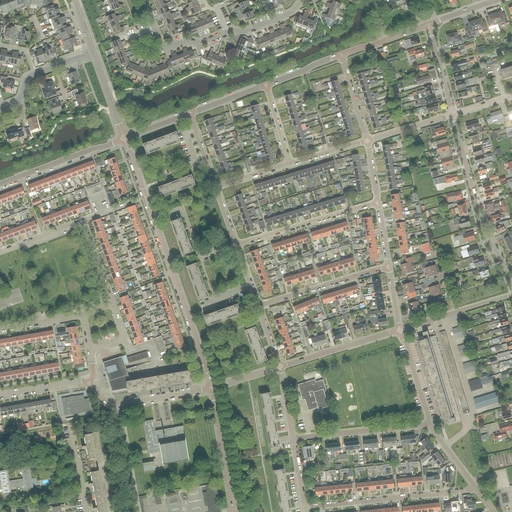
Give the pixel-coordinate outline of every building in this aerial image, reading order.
[(8,11),(3,0),(0,0),(1,0),(2,4),(0,4),(0,6),(3,13),(8,11)] [(14,9),(10,1),(8,2),(7,0),(3,0),(8,11),(14,9)] [(19,7),(16,0),(12,0),(13,0),(10,1),(14,9),(19,7)] [(27,4),(27,0),(16,0),(19,7),(20,7),(21,8),(22,8),(25,7),(24,4),(27,4)] [(27,0),(27,4),(31,4),(31,5),(30,8),(36,8),(36,6),(37,0),(27,0)] [(54,5),(53,2),(52,0),(49,0),(48,2),(45,5),(46,8),(45,8),(47,14),(59,9),(58,6),(54,8),(53,5),(54,5)] [(199,6),(196,0),(190,3),(190,2),(188,3),(189,7),(185,9),(186,11),(199,6)] [(235,9),(237,14),(243,12),(242,9),(250,6),(248,2),(250,2),(248,0),(239,4),(240,7),(235,9)] [(395,3),(400,0),(386,0),(390,11),(391,11),(392,11),(393,11),(393,10),(397,9),(395,3)] [(156,10),(169,5),(168,3),(164,4),(162,1),(154,5),(156,10)] [(339,10),(341,4),(333,1),(332,4),(328,3),(327,5),(339,10)] [(111,11),(124,6),(123,4),(119,5),(117,2),(109,5),(111,11)] [(170,7),(169,5),(156,10),(159,16),(161,15),(167,12),(165,9),(170,7)] [(337,15),(339,10),(327,5),(326,7),(330,9),(329,12),(337,15)] [(201,11),(199,6),(186,11),(187,13),(191,11),(193,15),(201,11)] [(60,12),(59,9),(47,14),(49,20),(51,19),(51,18),(57,16),(56,14),(60,12)] [(163,20),(176,15),(175,13),(171,14),(169,11),(167,12),(161,15),(163,20)] [(244,14),(243,12),(237,14),(239,19),(244,17),(245,20),(256,16),(255,14),(253,15),(252,11),(244,14)] [(335,21),(337,15),(329,12),(327,15),(323,14),(322,16),(335,21)] [(503,18),(501,12),(495,14),(498,24),(505,22),(505,24),(508,23),(506,17),(503,18)] [(108,23),(121,18),(120,15),(115,17),(114,13),(106,17),(108,23)] [(301,26),(306,14),(304,13),(302,17),(299,16),(295,24),(301,26)] [(206,14),(203,15),(208,28),(214,25),(211,17),(207,18),(206,14)] [(307,28),(310,20),(307,19),(309,15),(306,14),(301,26),(307,28)] [(498,24),(495,14),(488,16),(490,22),(487,23),(491,32),(494,31),(493,29),(495,28),(494,25),(498,24)] [(53,24),(65,19),(64,16),(60,18),(59,15),(57,16),(51,18),(51,19),(53,24)] [(177,17),(176,15),(163,20),(165,26),(174,22),(172,19),(177,17)] [(208,28),(203,15),(201,16),(203,20),(199,22),(203,30),(208,28)] [(313,21),(310,20),(307,28),(313,31),(317,20),(318,18),(315,17),(313,21)] [(121,20),(121,18),(108,23),(110,28),(119,25),(117,21),(121,20)] [(483,24),(481,19),(479,20),(478,18),(475,20),(475,21),(478,31),(482,29),(483,32),(489,30),(486,23),(483,24)] [(66,22),(65,19),(53,24),(55,30),(57,29),(63,26),(62,24),(66,22)] [(203,30),(199,22),(196,23),(194,19),(192,20),(197,32),(203,30)] [(197,32),(192,20),(190,21),(192,25),(188,26),(192,35),(197,32)] [(478,31),(475,21),(468,23),(470,29),(467,30),(469,37),(475,35),(474,32),(478,31)] [(168,31),(180,26),(179,24),(175,26),(174,22),(165,26),(168,31)] [(284,24),(282,25),(287,37),(293,35),(289,26),(286,28),(284,24)] [(15,31),(18,32),(19,26),(14,25),(14,27),(11,27),(11,29),(7,28),(6,37),(8,37),(8,38),(14,40),(15,31)] [(59,34),(72,29),(71,26),(67,28),(66,25),(63,26),(57,29),(59,34)] [(113,34),(125,29),(128,28),(127,25),(120,28),(119,25),(110,28),(113,34)] [(287,37),(282,25),(279,26),(281,30),(278,31),(281,39),(287,37)] [(27,41),(29,32),(26,32),(26,29),(23,29),(23,26),(19,26),(18,32),(20,32),(19,40),(25,42),(25,41),(27,41)] [(181,28),(180,26),(168,31),(170,37),(178,33),(177,30),(181,28)] [(281,39),(278,31),(275,32),(273,28),(271,29),(276,42),(281,39)] [(73,32),(72,29),(59,34),(61,39),(70,36),(69,34),(73,32)] [(276,42),(271,29),(268,30),(270,34),(267,36),(270,44),(276,42)] [(270,44),(267,36),(263,37),(262,33),(259,34),(265,46),(270,44)] [(450,35),(447,36),(448,43),(454,41),(455,45),(462,43),(461,37),(458,37),(457,33),(454,34),(453,33),(449,34),(450,35)] [(265,46),(259,34),(257,35),(259,39),(255,40),(259,49),(265,46)] [(63,45),(76,40),(75,37),(70,39),(70,36),(61,39),(63,45)] [(251,37),(246,39),(245,40),(240,38),(238,44),(246,48),(248,44),(252,46),(253,44),(254,43),(251,37)] [(410,39),(405,40),(401,41),(402,46),(406,45),(406,43),(411,42),(412,45),(420,43),(418,37),(410,39)] [(113,48),(126,43),(125,41),(121,42),(119,39),(111,42),(113,48)] [(77,43),(76,40),(63,45),(65,50),(68,50),(69,52),(74,50),(73,47),(74,47),(73,45),(77,43)] [(127,45),(126,43),(113,48),(116,54),(124,50),(123,47),(127,45)] [(245,51),(246,48),(238,44),(236,50),(248,55),(249,52),(245,51)] [(44,46),(46,52),(48,58),(54,56),(53,54),(56,53),(54,47),(51,48),(48,49),(47,45),(44,46)] [(507,53),(511,51),(511,47),(509,48),(509,46),(499,50),(502,56),(507,54),(507,53)] [(46,52),(43,53),(42,48),(39,50),(44,62),(49,60),(48,58),(46,52)] [(192,52),(192,50),(188,52),(187,48),(184,49),(190,61),(195,59),(195,58),(199,57),(196,51),(192,52)] [(212,63),(215,55),(212,53),(214,49),(211,48),(209,53),(206,52),(203,59),(206,60),(206,61),(212,63)] [(190,61),(184,49),(182,50),(184,54),(181,55),(184,63),(190,61)] [(44,62),(39,50),(36,51),(37,55),(35,56),(35,54),(32,55),(34,61),(37,60),(38,64),(44,62)] [(125,54),(124,50),(116,54),(118,59),(126,56),(130,54),(129,52),(125,54)] [(248,55),(236,50),(233,55),(242,59),(243,55),(247,57),(248,55)] [(422,50),(415,52),(414,52),(410,53),(411,56),(415,55),(416,58),(424,56),(422,50)] [(13,66),(16,52),(13,52),(12,56),(9,56),(8,64),(13,66)] [(23,63),(24,57),(21,56),(21,58),(18,57),(19,53),(16,52),(13,66),(19,67),(20,62),(23,63)] [(184,63),(181,55),(177,56),(176,52),(173,53),(178,66),(184,63)] [(217,65),(222,53),(220,52),(218,56),(215,55),(212,63),(217,65)] [(178,66),(173,53),(171,54),(173,58),(169,60),(170,60),(167,61),(170,66),(172,65),(173,68),(178,66)] [(223,68),(226,59),(223,58),(225,54),(222,53),(217,65),(223,68)] [(129,62),(126,56),(118,59),(120,65),(124,63),(125,66),(129,62)] [(167,67),(170,66),(167,61),(168,62),(166,63),(164,59),(162,60),(164,64),(160,66),(164,74),(169,72),(167,67)] [(459,64),(451,66),(453,72),(461,70),(460,67),(464,66),(467,65),(466,61),(462,62),(459,63),(459,64)] [(132,73),(136,65),(129,62),(125,66),(128,67),(126,71),(132,73)] [(138,76),(143,63),(141,62),(139,67),(136,65),(132,73),(138,76)] [(143,78),(147,70),(143,68),(145,64),(143,63),(138,76),(143,78)] [(164,74),(160,66),(157,67),(155,63),(153,64),(158,76),(164,74)] [(158,76),(153,64),(151,65),(152,69),(149,70),(153,79),(158,76)] [(427,70),(425,64),(418,66),(420,73),(427,70)] [(511,66),(501,70),(503,75),(501,76),(502,80),(504,79),(511,76),(511,66)] [(72,85),(80,82),(76,72),(70,74),(68,70),(60,73),(62,79),(69,76),(72,85)] [(153,79),(149,70),(148,71),(147,70),(143,78),(143,79),(148,81),(148,80),(153,79)] [(366,78),(364,75),(371,72),(371,70),(364,72),(357,74),(359,80),(366,78)] [(468,74),(468,73),(473,72),(472,70),(461,73),(462,73),(454,75),(456,81),(463,79),(462,75),(468,74)] [(429,75),(420,77),(416,79),(418,85),(431,82),(429,75)] [(14,87),(15,81),(6,80),(7,77),(1,76),(0,80),(2,81),(2,84),(4,84),(3,88),(12,89),(13,87),(14,87)] [(367,84),(366,78),(359,80),(361,86),(367,84)] [(331,82),(333,88),(339,86),(337,80),(331,82)] [(465,85),(471,84),(470,80),(456,83),(458,89),(466,87),(465,85)] [(48,97),(57,94),(52,81),(43,84),(45,90),(42,91),(45,98),(48,97)] [(369,91),(367,84),(361,86),(363,93),(369,91)] [(399,94),(397,85),(391,86),(393,96),(399,94)] [(419,93),(433,89),(432,85),(424,87),(425,89),(419,91),(419,93)] [(331,93),(327,94),(328,96),(331,95),(335,94),(341,92),(339,86),(333,88),(334,92),(331,92),(331,93)] [(475,87),(470,88),(466,89),(462,90),(458,91),(460,97),(463,96),(463,97),(468,95),(467,92),(476,90),(475,87)] [(79,106),(87,103),(84,96),(85,96),(84,92),(79,94),(77,89),(71,92),(74,99),(76,98),(79,106)] [(435,94),(433,89),(419,93),(417,94),(413,95),(414,98),(418,97),(418,98),(421,97),(421,95),(426,94),(427,96),(435,94)] [(371,97),(369,91),(363,93),(364,99),(371,97)] [(335,94),(331,95),(332,97),(335,97),(336,100),(343,98),(341,92),(335,94)] [(293,100),(291,94),(284,96),(286,102),(293,100)] [(425,99),(419,100),(421,106),(426,104),(430,103),(430,102),(436,101),(435,96),(429,98),(425,99)] [(51,105),(50,106),(53,113),(62,110),(59,103),(59,102),(58,99),(57,100),(56,97),(48,100),(49,103),(50,102),(51,105)] [(373,103),(371,97),(364,99),(366,105),(373,103)] [(343,98),(336,100),(338,107),(345,105),(343,98)] [(295,106),(293,100),(286,102),(288,108),(295,106)] [(378,108),(382,107),(381,105),(377,106),(374,107),(373,103),(366,105),(368,111),(375,109),(378,108)] [(257,104),(251,106),(244,109),(244,111),(248,109),(250,110),(251,109),(252,113),(259,111),(257,104)] [(431,111),(439,109),(437,104),(430,106),(430,105),(416,109),(417,114),(428,111),(427,110),(431,109),(431,111)] [(335,107),(331,109),(332,111),(339,109),(340,113),(347,111),(345,105),(338,107),(335,107)] [(297,113),(295,106),(288,108),(290,115),(297,113)] [(377,115),(375,109),(368,111),(370,117),(377,115)] [(501,110),(490,114),(491,116),(487,118),(489,125),(493,123),(493,121),(497,119),(499,123),(504,122),(503,118),(501,110)] [(261,117),(259,111),(252,113),(253,116),(250,117),(251,118),(247,119),(247,121),(261,117)] [(349,117),(347,111),(340,113),(341,116),(338,117),(338,118),(334,119),(335,121),(339,120),(342,119),(349,117)] [(297,113),(290,115),(292,121),(298,119),(297,113)] [(377,115),(370,117),(372,123),(378,121),(378,119),(377,115)] [(213,124),(212,121),(214,120),(215,119),(218,118),(218,116),(214,117),(213,117),(211,118),(204,121),(206,127),(213,124)] [(30,131),(39,128),(37,122),(38,122),(36,117),(27,120),(30,127),(25,129),(27,136),(31,135),(30,131)] [(263,123),(261,117),(247,121),(248,123),(252,122),(252,123),(255,122),(256,125),(263,123)] [(300,125),(299,121),(302,121),(302,120),(306,119),(305,117),(301,118),(298,119),(292,121),(294,127),(300,125)] [(351,123),(349,117),(342,119),(344,125),(351,123)] [(380,127),(379,123),(386,121),(385,119),(381,120),(378,121),(372,123),(374,129),(380,127)] [(477,131),(482,130),(481,126),(479,127),(478,120),(466,123),(468,130),(476,128),(477,131)] [(265,129),(263,123),(256,125),(258,131),(265,129)] [(353,129),(351,123),(344,125),(346,131),(353,129)] [(215,130),(213,124),(206,127),(208,133),(215,130)] [(302,131),(300,125),(294,127),(295,133),(302,131)] [(444,127),(440,128),(440,125),(431,128),(433,133),(436,132),(437,136),(446,134),(444,127)] [(19,137),(24,135),(21,128),(17,130),(17,128),(6,131),(9,139),(18,136),(19,137)] [(223,130),(222,128),(218,129),(215,130),(208,133),(211,139),(217,136),(216,133),(219,132),(219,131),(223,130)] [(266,135),(265,129),(258,131),(260,137),(266,135)] [(304,137),(303,134),(306,133),(306,132),(307,132),(307,133),(310,133),(309,129),(305,130),(302,131),(295,133),(297,139),(304,137)] [(354,135),(353,129),(346,131),(343,132),(339,133),(339,135),(347,133),(348,137),(354,135)] [(480,142),(478,138),(479,138),(478,135),(481,134),(485,133),(488,132),(487,129),(484,130),(469,134),(470,140),(472,139),(474,144),(480,142)] [(176,132),(159,138),(163,148),(180,142),(176,132)] [(268,141),(266,135),(260,137),(261,141),(258,142),(254,143),(255,145),(268,141)] [(213,145),(226,140),(226,138),(219,140),(217,136),(211,139),(213,145)] [(299,145),(313,141),(312,139),(305,141),(304,137),(297,139),(299,145)] [(163,148),(159,138),(143,144),(147,154),(163,148)] [(436,142),(438,149),(449,146),(447,139),(436,142)] [(483,144),(482,147),(473,149),(475,156),(484,154),(484,151),(490,149),(492,148),(493,148),(491,139),(483,142),(483,144)] [(221,148),(220,144),(227,142),(226,140),(213,145),(215,151),(221,148)] [(270,147),(268,141),(255,145),(255,147),(259,146),(259,147),(263,146),(263,149),(270,147)] [(308,149),(307,146),(310,146),(310,144),(313,143),(313,141),(299,145),(301,151),(308,149)] [(391,151),(390,147),(393,147),(393,146),(397,145),(397,143),(390,144),(390,145),(383,146),(384,152),(391,151)] [(451,153),(449,146),(438,149),(440,156),(451,153)] [(272,154),(270,147),(263,149),(264,152),(261,153),(262,154),(258,155),(258,158),(272,154)] [(224,154),(221,148),(215,151),(217,157),(224,154)] [(226,161),(225,157),(228,156),(227,155),(231,154),(231,152),(226,153),(224,154),(217,157),(219,163),(226,161)] [(453,161),(451,153),(440,156),(442,164),(453,161)] [(491,157),(492,161),(494,161),(495,162),(497,161),(495,153),(475,158),(477,163),(485,161),(484,159),(491,157)] [(274,160),(272,154),(258,158),(259,160),(263,158),(263,159),(266,159),(267,162),(274,160)] [(107,164),(107,167),(117,163),(115,157),(107,160),(108,164),(107,164)] [(95,161),(97,167),(99,166),(103,165),(100,159),(95,161)] [(93,161),(87,163),(90,171),(93,169),(94,171),(96,170),(93,161)] [(221,169),(235,164),(234,162),(230,163),(230,162),(227,163),(226,161),(219,163),(221,169)] [(334,161),(328,163),(330,169),(336,167),(334,161)] [(455,168),(453,161),(442,164),(444,171),(455,168)] [(90,171),(87,163),(81,165),(85,175),(87,174),(86,172),(90,171)] [(119,169),(117,163),(107,167),(108,169),(110,168),(111,172),(119,169)] [(330,169),(328,163),(322,164),(324,171),(330,169)] [(491,168),(490,163),(484,164),(485,167),(478,169),(480,175),(488,173),(487,169),(491,168)] [(230,173),(229,169),(232,168),(231,167),(236,166),(235,164),(221,169),(224,175),(230,173)] [(324,174),(324,171),(322,164),(315,166),(317,173),(321,172),(322,175),(324,179),(326,178),(324,174)] [(85,175),(81,165),(75,167),(78,175),(81,174),(82,175),(85,175)] [(314,174),(317,173),(315,166),(309,168),(313,182),(316,181),(314,174)] [(78,175),(75,167),(69,170),(73,179),(75,178),(75,176),(78,175)] [(313,182),(309,168),(303,170),(305,177),(309,175),(311,182),(313,182)] [(121,175),(119,169),(111,172),(113,175),(111,176),(112,178),(121,175)] [(395,176),(394,172),(401,171),(401,169),(397,169),(394,170),(387,171),(388,177),(395,176)] [(73,179),(69,170),(64,172),(66,179),(70,178),(70,180),(73,179)] [(305,177),(303,170),(297,172),(299,179),(305,177)] [(66,179),(64,172),(58,174),(61,183),(64,182),(63,181),(66,179)] [(300,181),(299,179),(297,172),(291,174),(293,180),(296,179),(297,183),(298,182),(299,186),(301,185),(300,181)] [(363,179),(362,173),(355,174),(356,178),(353,178),(353,179),(349,179),(349,182),(356,181),(363,179)] [(61,183),(58,174),(52,176),(55,184),(58,182),(59,184),(61,183)] [(293,180),(291,174),(285,176),(287,182),(293,180)] [(451,175),(444,177),(437,178),(439,184),(442,184),(442,181),(445,180),(446,184),(453,182),(452,181),(458,180),(457,174),(451,176),(451,175)] [(123,181),(121,175),(112,178),(112,181),(114,180),(115,183),(123,181)] [(191,175),(175,181),(179,191),(195,185),(191,175)] [(55,184),(52,176),(46,178),(50,188),(52,187),(51,185),(55,184)] [(287,182),(285,176),(279,177),(281,184),(287,182)] [(281,184),(279,177),(273,179),(275,186),(281,184)] [(50,188),(46,178),(40,180),(43,188),(47,187),(47,188),(50,188)] [(511,178),(508,180),(507,181),(506,180),(502,182),(503,185),(503,186),(510,183),(511,187),(511,178)] [(275,186),(273,179),(266,181),(268,188),(275,186)] [(43,188),(40,180),(35,183),(38,192),(40,191),(40,189),(43,188)] [(125,187),(123,181),(115,183),(117,187),(115,188),(116,190),(125,187)] [(179,191),(175,181),(158,187),(162,197),(179,191)] [(268,188),(266,181),(260,183),(262,190),(268,188)] [(397,189),(396,185),(404,184),(403,181),(389,184),(390,190),(397,189)] [(491,185),(495,184),(494,181),(490,182),(491,183),(483,185),(485,191),(492,189),(491,185)] [(38,192),(35,183),(29,185),(32,192),(35,191),(36,193),(38,192)] [(262,190),(260,183),(254,185),(256,192),(262,190)] [(25,195),(25,194),(23,189),(22,187),(16,189),(20,199),(22,198),(21,196),(25,195)] [(127,192),(125,187),(116,190),(117,192),(118,192),(120,195),(127,192)] [(494,192),(498,191),(497,188),(493,189),(485,192),(486,197),(495,195),(494,192)] [(20,199),(16,189),(11,192),(13,199),(17,198),(17,200),(20,199)] [(13,199),(11,192),(5,194),(8,203),(10,202),(10,201),(13,199)] [(453,193),(449,195),(446,195),(447,202),(455,200),(463,198),(461,192),(453,194),(453,193)] [(5,194),(0,195),(0,198),(2,204),(3,206),(6,205),(6,204),(8,203),(5,194)] [(235,196),(237,202),(243,200),(241,194),(235,196)] [(344,196),(338,198),(340,204),(346,202),(344,196)] [(340,204),(338,198),(332,199),(334,206),(340,204)] [(85,202),(82,203),(85,211),(91,208),(87,199),(85,200),(85,202)] [(334,206),(332,199),(326,201),(328,208),(334,206)] [(245,206),(243,200),(237,202),(239,208),(245,206)] [(328,208),(326,201),(320,203),(322,210),(328,208)] [(79,213),(76,203),(73,204),(74,206),(70,207),(73,215),(79,213)] [(85,211),(82,203),(79,204),(78,203),(76,203),(79,213),(85,211)] [(322,210),(320,203),(314,205),(316,212),(322,210)] [(451,209),(452,212),(466,208),(465,203),(457,205),(458,207),(451,209)] [(137,211),(135,205),(126,208),(126,211),(128,210),(129,214),(137,211)] [(310,214),(316,212),(314,205),(310,206),(307,207),(310,214)] [(495,212),(494,209),(500,208),(499,205),(486,209),(487,214),(495,212)] [(241,214),(258,208),(257,207),(254,208),(254,207),(247,210),(245,206),(239,208),(241,214)] [(73,215),(70,207),(67,209),(66,207),(64,208),(68,217),(73,215)] [(291,219),(289,212),(285,214),(283,207),(281,207),(282,211),(283,214),(285,221),(291,219)] [(310,214),(307,207),(301,209),(303,215),(310,214)] [(56,221),(52,212),(53,212),(51,208),(49,209),(49,211),(46,212),(47,216),(50,224),(56,221)] [(68,217),(64,208),(62,209),(62,210),(59,212),(62,219),(68,217)] [(250,218),(248,214),(251,213),(255,211),(257,215),(261,214),(259,208),(258,209),(258,208),(241,214),(243,220),(250,218)] [(303,215),(301,209),(295,211),(297,217),(303,215)] [(509,212),(508,209),(503,211),(500,212),(501,214),(492,217),(493,222),(501,220),(500,218),(505,217),(504,214),(509,212)] [(62,219),(59,212),(55,213),(55,211),(53,212),(52,212),(56,221),(62,219)] [(139,217),(137,211),(129,214),(131,217),(129,218),(130,220),(139,217)] [(273,225),(271,218),(270,215),(269,211),(267,212),(268,216),(267,216),(268,219),(265,220),(267,227),(273,225)] [(297,217),(295,211),(289,212),(291,219),(297,217)] [(285,221),(283,214),(277,216),(279,223),(285,221)] [(50,224),(47,216),(44,217),(43,216),(41,216),(44,226),(50,224)] [(277,216),(271,218),(273,225),(279,223),(277,216)] [(141,223),(139,217),(130,220),(131,223),(132,222),(134,225),(141,223)] [(469,226),(471,225),(469,218),(465,219),(462,220),(460,221),(460,217),(453,219),(455,226),(460,224),(461,228),(467,226),(467,227),(469,226)] [(102,222),(100,218),(93,221),(95,227),(104,224),(103,221),(102,222)] [(171,222),(176,238),(187,235),(181,218),(171,222)] [(255,223),(259,221),(258,219),(254,221),(254,220),(251,222),(250,218),(243,220),(245,226),(252,224),(255,223)] [(32,222),(29,223),(32,230),(38,228),(34,219),(32,220),(32,222)] [(255,225),(259,224),(260,229),(265,227),(263,220),(259,221),(255,223),(255,225)] [(32,230),(29,223),(25,224),(25,222),(23,223),(26,233),(32,230)] [(346,222),(340,223),(343,231),(346,230),(347,232),(349,231),(346,222)] [(504,227),(507,225),(506,222),(502,223),(503,224),(496,227),(497,230),(498,232),(498,233),(505,230),(504,227)] [(26,233),(23,223),(20,224),(21,226),(17,227),(20,235),(26,233)] [(143,229),(141,223),(134,225),(135,229),(133,230),(134,232),(143,229)] [(343,231),(340,223),(335,225),(337,235),(338,235),(340,234),(339,232),(343,231)] [(105,226),(104,224),(95,227),(97,233),(104,230),(103,227),(105,226)] [(254,230),(252,224),(245,226),(247,232),(254,230)] [(337,235),(335,225),(329,227),(331,235),(334,234),(335,236),(336,235),(337,240),(339,239),(338,235),(337,235)] [(20,235),(17,227),(14,228),(13,227),(11,228),(14,237),(20,235)] [(331,235),(329,227),(323,229),(326,238),(328,238),(327,236),(331,235)] [(14,237),(11,228),(9,229),(9,230),(6,232),(9,239),(14,237)] [(145,234),(143,229),(134,232),(135,234),(136,234),(138,237),(145,234)] [(326,238),(323,229),(317,231),(319,238),(323,237),(323,239),(326,238)] [(106,234),(104,230),(97,233),(99,239),(108,235),(107,233),(106,234)] [(9,239),(6,232),(2,233),(2,231),(0,231),(0,233),(3,241),(9,239)] [(319,238),(317,231),(311,232),(314,242),(316,241),(316,239),(319,238)] [(464,231),(458,233),(459,236),(454,238),(455,242),(459,241),(460,245),(466,244),(466,242),(475,239),(473,232),(465,234),(464,231)] [(147,240),(145,234),(138,237),(139,241),(137,241),(138,244),(147,240)] [(307,234),(301,235),(303,243),(307,242),(307,244),(310,243),(307,234)] [(109,238),(108,235),(99,239),(101,244),(109,242),(107,238),(109,238)] [(192,252),(187,235),(176,238),(182,255),(192,252)] [(303,243),(301,235),(295,237),(298,247),(300,246),(300,244),(303,243)] [(298,247),(295,237),(289,239),(291,247),(295,246),(295,248),(298,247)] [(291,247),(289,239),(283,241),(287,253),(287,254),(293,253),(291,247)] [(149,246),(147,240),(138,244),(139,246),(141,245),(142,249),(149,246)] [(287,253),(283,241),(277,243),(280,250),(281,253),(284,252),(285,254),(287,253)] [(110,245),(109,242),(101,244),(103,250),(112,247),(112,245),(110,245)] [(280,250),(277,243),(271,244),(274,254),(277,253),(276,251),(280,250)] [(431,249),(429,243),(421,245),(423,253),(431,251),(431,249)] [(461,247),(462,251),(461,251),(463,258),(469,256),(479,252),(477,246),(470,248),(469,245),(461,247)] [(152,252),(149,246),(142,249),(143,252),(141,253),(142,255),(152,252)] [(258,252),(260,251),(266,249),(265,246),(259,248),(250,252),(252,258),(260,255),(258,252)] [(412,246),(410,246),(400,248),(401,254),(409,253),(413,252),(412,246)] [(113,249),(112,247),(103,250),(105,256),(113,253),(111,250),(113,249)] [(154,258),(152,252),(142,255),(143,257),(145,257),(146,260),(154,258)] [(114,257),(113,253),(105,256),(107,262),(116,259),(116,256),(114,257)] [(261,258),(260,255),(252,258),(254,264),(263,260),(263,258),(261,258)] [(350,258),(347,259),(349,267),(355,265),(353,256),(350,256),(350,258)] [(476,267),(485,264),(483,257),(476,259),(476,257),(467,259),(469,264),(474,263),(476,267)] [(156,263),(154,258),(146,260),(147,264),(145,264),(146,267),(156,263)] [(349,267),(347,259),(344,260),(343,258),(341,259),(343,269),(349,267)] [(117,261),(116,259),(107,262),(109,268),(117,265),(116,262),(117,261)] [(343,269),(341,259),(338,260),(339,262),(335,263),(338,270),(343,269)] [(264,263),(263,260),(254,264),(256,269),(264,267),(263,263),(264,263)] [(401,265),(402,270),(412,267),(414,266),(412,261),(401,265)] [(437,270),(435,265),(433,265),(432,261),(421,264),(422,269),(425,268),(427,273),(437,270)] [(338,270),(335,263),(332,264),(331,262),(329,263),(332,272),(338,270)] [(158,269),(156,263),(146,267),(147,269),(149,268),(150,272),(158,269)] [(186,266),(192,283),(202,279),(197,263),(186,266)] [(332,272),(329,263),(326,263),(327,265),(323,266),(326,274),(332,272)] [(118,269),(117,265),(109,268),(111,274),(121,270),(120,268),(118,269)] [(326,274),(323,266),(320,267),(319,266),(317,266),(320,276),(326,274)] [(265,270),(264,267),(256,269),(258,275),(268,272),(267,269),(265,270)] [(311,270),(307,271),(310,279),(316,277),(313,267),(310,268),(311,270)] [(418,275),(417,272),(417,271),(414,272),(412,267),(402,270),(404,275),(407,274),(409,278),(414,277),(418,275)] [(160,275),(158,269),(150,272),(151,275),(150,276),(150,279),(160,275)] [(487,277),(491,276),(489,270),(481,272),(481,269),(474,271),(475,276),(480,275),(481,279),(484,278),(484,280),(488,279),(487,277)] [(121,273),(121,270),(111,274),(113,280),(121,277),(120,273),(121,273)] [(310,279),(307,271),(304,272),(303,270),(301,271),(304,281),(310,279)] [(435,281),(434,276),(438,275),(437,270),(427,273),(427,274),(426,275),(425,277),(426,278),(423,279),(424,284),(435,281)] [(304,281),(301,271),(299,272),(299,274),(296,275),(298,282),(304,281)] [(269,274),(268,272),(258,275),(260,281),(268,278),(267,275),(269,274)] [(298,282),(296,275),(292,276),(292,274),(289,275),(292,284),(298,282)] [(292,284),(289,275),(287,275),(287,277),(284,278),(286,286),(292,284)] [(122,280),(121,277),(113,280),(115,285),(125,282),(124,280),(122,280)] [(416,284),(414,277),(409,278),(407,279),(407,284),(403,285),(404,290),(414,287),(413,285),(416,284)] [(260,281),(263,287),(272,283),(270,278),(268,278),(260,281)] [(208,296),(202,279),(192,283),(198,300),(208,296)] [(373,284),(369,285),(367,285),(367,288),(381,285),(380,279),(373,280),(373,284)] [(439,285),(437,285),(435,281),(424,284),(426,288),(429,288),(430,292),(440,289),(439,285)] [(126,284),(125,282),(115,285),(117,291),(119,291),(125,288),(124,285),(126,284)] [(155,287),(157,290),(164,288),(162,282),(153,285),(154,288),(155,287)] [(271,286),(272,286),(273,286),(272,283),(263,287),(265,293),(272,290),(271,286)] [(357,285),(351,287),(353,295),(356,294),(357,295),(360,295),(357,285)] [(353,295),(351,287),(345,289),(348,298),(350,298),(349,296),(353,295)] [(420,295),(419,291),(415,291),(414,287),(404,290),(406,295),(408,294),(410,298),(420,295)] [(166,294),(164,288),(157,290),(158,294),(156,295),(157,297),(166,294)] [(348,298),(345,289),(339,290),(341,298),(345,297),(345,299),(348,298)] [(437,302),(435,296),(442,294),(440,289),(430,292),(426,293),(428,298),(429,299),(430,304),(437,302)] [(341,298),(339,290),(333,292),(336,302),(337,305),(340,304),(338,299),(341,298)] [(336,302),(333,292),(327,294),(329,302),(333,301),(333,303),(336,302)] [(168,299),(166,294),(157,297),(158,299),(160,299),(161,302),(168,299)] [(329,302),(327,294),(321,296),(324,305),(326,305),(326,303),(329,302)] [(120,298),(122,304),(131,300),(130,298),(129,299),(127,295),(126,296),(120,298)] [(420,306),(418,301),(422,300),(420,295),(410,298),(411,303),(408,304),(410,309),(420,306)] [(317,298),(317,297),(311,300),(314,307),(317,306),(319,310),(322,309),(321,306),(319,297),(317,298)] [(372,303),(373,305),(384,303),(383,297),(376,298),(376,302),(372,303)] [(171,305),(168,299),(161,302),(162,306),(160,306),(161,309),(171,305)] [(132,303),(131,300),(122,304),(124,310),(132,307),(130,303),(132,303)] [(314,307),(311,300),(305,302),(309,311),(311,310),(311,311),(315,309),(314,307)] [(309,311),(305,302),(299,304),(302,312),(306,311),(307,312),(309,311)] [(381,313),(380,310),(385,310),(384,303),(373,305),(373,308),(377,307),(378,310),(371,312),(368,312),(369,313),(369,315),(381,313)] [(237,304),(221,310),(224,320),(241,314),(237,304)] [(302,312),(299,304),(294,307),(297,316),(300,315),(299,313),(302,312)] [(493,314),(505,310),(504,304),(496,306),(497,310),(493,311),(491,310),(484,312),(485,316),(493,314)] [(173,311),(171,305),(161,309),(162,311),(164,310),(165,314),(173,311)] [(424,313),(423,310),(422,305),(420,306),(410,309),(411,314),(417,312),(418,315),(424,313)] [(133,310),(132,307),(124,310),(126,315),(135,312),(135,310),(133,310)] [(224,320),(221,310),(204,316),(208,326),(224,320)] [(175,317),(173,311),(165,314),(166,317),(164,318),(165,320),(175,317)] [(493,317),(498,316),(499,319),(507,317),(505,311),(485,317),(486,320),(493,318),(493,317)] [(136,314),(135,312),(126,315),(128,321),(136,318),(135,315),(136,314)] [(274,320),(277,326),(284,323),(283,320),(285,319),(284,316),(274,320)] [(375,324),(375,323),(379,322),(379,325),(387,324),(386,318),(379,320),(378,316),(373,317),(370,318),(372,325),(375,324)] [(177,323),(175,317),(165,320),(166,323),(168,322),(169,325),(177,323)] [(365,323),(363,318),(361,319),(360,317),(358,318),(363,332),(368,330),(365,323)] [(137,322),(136,318),(128,321),(130,327),(140,324),(139,321),(137,322)] [(363,332),(358,318),(356,318),(357,321),(356,322),(357,325),(357,326),(353,327),(356,334),(363,332)] [(179,328),(177,323),(169,325),(170,329),(169,329),(169,332),(179,328)] [(285,326),(284,323),(277,326),(279,331),(288,328),(287,326),(285,326)] [(140,326),(140,324),(130,327),(132,333),(140,330),(139,327),(140,326)] [(348,336),(346,328),(345,325),(338,327),(339,330),(341,338),(348,336)] [(261,343),(259,336),(255,327),(245,330),(251,347),(261,343)] [(179,328),(169,332),(170,334),(169,335),(170,338),(173,337),(175,336),(181,334),(179,328)] [(289,331),(288,328),(279,331),(281,337),(284,336),(288,335),(287,331),(289,331)] [(141,334),(140,330),(132,333),(134,339),(144,335),(143,333),(141,334)] [(341,338),(339,330),(336,331),(336,332),(332,333),(335,340),(341,338)] [(78,339),(78,336),(77,332),(69,334),(70,338),(65,338),(65,341),(78,339)] [(320,345),(318,337),(317,333),(314,334),(315,338),(311,339),(313,347),(320,345)] [(510,341),(511,340),(511,333),(508,335),(499,338),(492,340),(493,343),(500,341),(500,340),(505,338),(506,342),(510,341)] [(136,345),(144,342),(143,338),(148,337),(147,334),(144,335),(134,339),(136,345)] [(183,340),(182,336),(181,334),(173,337),(174,340),(173,341),(174,343),(183,340)] [(292,340),(291,337),(290,338),(288,335),(284,336),(281,337),(283,343),(292,340)] [(327,343),(325,336),(324,335),(318,337),(320,345),(327,343)] [(461,420),(436,336),(434,336),(431,337),(419,341),(443,421),(449,419),(450,423),(455,421),(455,422),(461,420)] [(185,346),(183,340),(174,343),(174,346),(176,345),(177,349),(185,346)] [(293,342),(292,340),(283,343),(285,349),(293,346),(291,343),(293,342)] [(507,344),(502,345),(495,347),(496,351),(503,349),(503,348),(508,346),(509,350),(511,348),(511,342),(507,344)] [(267,360),(261,343),(251,347),(257,364),(267,360)] [(294,350),(293,346),(285,349),(287,355),(293,353),(293,355),(297,353),(296,352),(295,349),(294,350)] [(511,357),(511,350),(510,352),(510,351),(498,355),(499,359),(506,356),(507,359),(509,358),(511,357)] [(129,377),(125,364),(122,356),(103,363),(112,391),(127,388),(125,378),(129,377)] [(83,363),(81,357),(73,358),(74,362),(72,362),(73,365),(75,364),(76,369),(78,369),(83,368),(85,367),(84,363),(83,363)] [(189,366),(141,375),(141,373),(135,374),(135,376),(129,377),(125,378),(127,388),(128,393),(191,382),(191,381),(191,378),(192,378),(191,372),(190,373),(189,366)] [(323,380),(316,382),(315,379),(298,385),(301,396),(304,395),(308,411),(318,408),(318,410),(328,407),(326,398),(328,397),(323,380)] [(273,410),(272,401),(270,392),(260,394),(263,411),(273,410)] [(84,395),(62,399),(64,412),(65,416),(91,412),(88,398),(88,399),(84,400),(83,395),(84,395)] [(51,402),(51,399),(44,400),(46,408),(50,407),(51,411),(57,410),(55,401),(51,402)] [(46,408),(44,400),(38,401),(39,409),(40,409),(44,408),(45,412),(47,412),(46,408)] [(39,409),(38,401),(32,402),(33,410),(34,410),(38,409),(39,413),(41,413),(40,409),(39,409)] [(33,410),(32,402),(26,404),(27,411),(28,411),(32,410),(32,414),(35,414),(34,410),(33,410)] [(27,411),(26,404),(19,405),(21,412),(22,412),(26,411),(26,416),(29,415),(28,411),(27,411)] [(504,419),(511,417),(510,412),(509,413),(508,409),(509,409),(507,404),(501,405),(502,408),(506,407),(506,409),(502,410),(498,411),(499,418),(503,417),(504,419)] [(21,412),(19,405),(13,406),(14,413),(15,413),(19,413),(20,417),(22,416),(22,412),(21,412)] [(152,406),(157,426),(166,424),(166,425),(174,423),(173,419),(159,422),(158,414),(155,415),(155,411),(159,410),(158,408),(159,408),(159,405),(152,406)] [(14,413),(13,406),(7,407),(8,415),(9,414),(13,414),(14,418),(16,417),(15,413),(14,413)] [(8,415),(7,407),(1,408),(2,416),(7,415),(8,419),(10,419),(9,414),(8,415)] [(276,427),(273,410),(263,411),(266,429),(276,427)] [(190,461),(185,438),(184,432),(183,425),(174,427),(174,428),(173,428),(172,428),(172,429),(168,429),(167,429),(163,430),(162,430),(158,431),(157,431),(156,431),(154,420),(143,421),(148,449),(160,447),(160,452),(163,466),(163,465),(163,462),(188,458),(189,461),(190,461)] [(507,437),(506,432),(511,429),(511,423),(509,424),(507,425),(507,424),(499,426),(500,432),(493,434),(495,440),(507,437)] [(279,444),(276,427),(266,429),(269,446),(271,446),(273,445),(273,447),(276,447),(275,445),(279,444)] [(97,458),(92,433),(84,434),(86,446),(82,446),(82,449),(87,448),(89,459),(95,458),(97,458)] [(421,449),(430,442),(426,437),(420,441),(424,446),(423,446),(422,445),(420,447),(421,449)] [(371,450),(370,440),(363,441),(364,448),(368,447),(368,448),(369,448),(369,450),(371,450)] [(353,453),(352,442),(345,442),(345,450),(349,449),(350,454),(353,454),(353,453)] [(434,447),(430,442),(421,449),(423,451),(425,449),(424,448),(425,448),(428,452),(434,447)] [(280,449),(279,444),(275,445),(276,447),(273,447),(273,445),(271,446),(271,448),(270,448),(271,454),(279,452),(279,450),(280,449)] [(334,454),(333,444),(326,444),(327,452),(331,451),(331,452),(331,455),(334,454)] [(312,446),(304,447),(308,470),(314,469),(314,466),(310,467),(309,459),(314,458),(312,446)] [(432,463),(441,457),(437,451),(431,456),(434,460),(433,461),(433,460),(430,461),(432,463)] [(422,463),(431,457),(429,454),(426,457),(422,459),(422,460),(422,463)] [(445,462),(441,457),(432,463),(433,465),(436,464),(435,463),(436,462),(439,466),(445,462)] [(97,471),(95,458),(89,459),(87,459),(89,472),(91,472),(97,471)] [(155,470),(154,462),(156,462),(156,459),(149,460),(149,462),(143,463),(144,472),(155,470)] [(30,489),(33,488),(29,466),(21,467),(23,479),(9,481),(7,470),(0,471),(0,478),(1,483),(0,482),(0,489),(2,490),(3,494),(6,493),(6,494),(8,493),(11,492),(10,488),(24,486),(25,490),(28,489),(28,490),(30,489)] [(441,473),(441,474),(443,482),(445,482),(448,482),(448,483),(452,483),(451,473),(453,472),(448,466),(446,468),(446,474),(444,474),(444,473),(441,473)] [(273,471),(276,488),(287,486),(284,469),(273,471)] [(106,511),(99,470),(97,471),(91,472),(93,483),(89,484),(89,486),(93,486),(97,506),(97,507),(93,508),(93,511),(98,510),(98,511),(106,511)] [(434,483),(433,476),(427,477),(426,470),(423,471),(424,475),(424,482),(427,481),(427,484),(434,483)] [(219,511),(221,511),(216,483),(206,485),(207,492),(203,493),(205,506),(207,506),(208,511),(219,511)] [(290,503),(287,486),(276,488),(279,505),(290,503)] [(156,505),(162,504),(160,493),(139,496),(141,511),(144,511),(142,499),(155,497),(156,505)] [(474,501),(472,502),(472,498),(464,499),(465,506),(467,505),(468,508),(475,508),(474,501)] [(291,511),(290,503),(279,505),(280,511),(291,511)]
